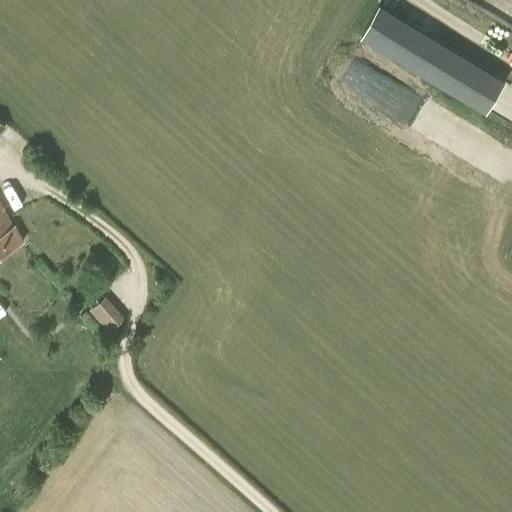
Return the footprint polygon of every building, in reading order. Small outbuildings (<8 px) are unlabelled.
[(381,3),(363,36),(491,108),(510,75),(381,3)] [(445,142),(457,123),(390,82),(378,101),(445,142)] [(0,131),(9,122),(0,113),(0,131)] [(0,203),(0,253),(23,241),(14,225),(12,226),(8,219),(1,205),(0,203)] [(110,293),(92,307),(110,330),(128,316),(110,293)]
